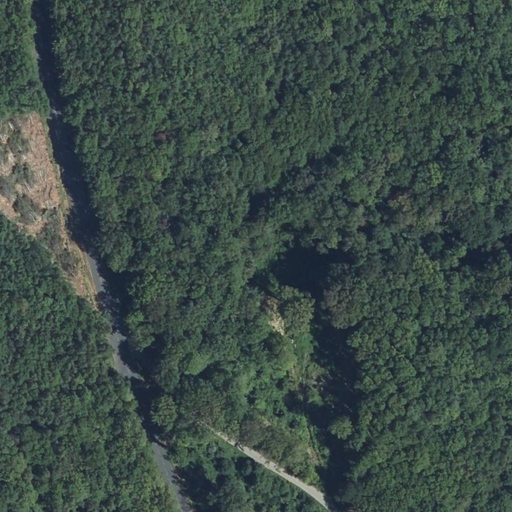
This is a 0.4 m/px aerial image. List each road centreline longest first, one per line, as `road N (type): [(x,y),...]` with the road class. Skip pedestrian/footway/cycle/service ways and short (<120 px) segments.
road 1 (tertiary): [(39,0),(61,140),(118,332)]
road 2 (unclassified): [(118,332),(200,415),(336,511)]
road 3 (tertiary): [(118,332),(183,511)]
road 4 (track): [(120,337),(0,222)]
